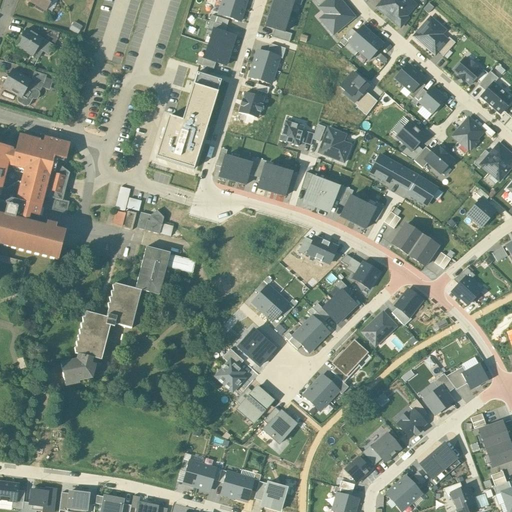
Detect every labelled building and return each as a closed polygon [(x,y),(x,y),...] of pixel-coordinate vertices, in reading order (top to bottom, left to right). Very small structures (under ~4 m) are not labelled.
[(52,0),(31,0),(31,2),(47,11),(52,0)] [(246,0),(223,0),(223,2),(244,8),(246,0)] [(289,18),(293,4),(294,3),(284,0),(283,0),(273,0),(270,12),(289,18)] [(326,0),(319,7),(318,7),(324,14),(318,19),(333,37),(355,18),(340,0),(326,0)] [(384,0),(378,7),(389,16),(388,17),(400,27),(404,22),(402,21),(413,7),(405,0),(384,0)] [(240,22),(244,8),(223,2),(219,15),(240,22)] [(284,33),(285,33),(289,18),(270,12),(265,27),(274,30),(284,33)] [(215,28),(227,30),(228,19),(216,18),(215,28)] [(430,19),(414,37),(435,55),(437,52),(447,42),(446,41),(435,32),(439,27),(430,19)] [(348,43),(358,52),(373,37),(363,27),(348,43)] [(43,40),(26,30),(16,46),(31,55),(36,47),(49,55),(54,47),(43,40)] [(60,33),(47,30),(46,35),(58,39),(60,33)] [(235,37),(213,30),(209,45),(230,52),(235,37)] [(284,33),(274,30),(272,38),(289,43),(292,35),(285,33),(284,33)] [(46,35),(44,40),(43,40),(54,47),(58,39),(46,35)] [(383,46),(373,37),(358,52),(369,62),(383,46)] [(447,42),(437,52),(443,57),(455,44),(449,38),(446,41),(447,42)] [(226,66),(230,52),(209,45),(204,60),(226,66)] [(270,45),(267,53),(280,57),(279,58),(282,59),(285,49),(270,45)] [(267,53),(257,50),(252,64),(275,72),(279,58),(280,57),(267,53)] [(465,59),(454,72),(459,77),(458,78),(463,82),(464,81),(470,86),(481,73),(475,68),(476,67),(471,63),(471,64),(465,59)] [(271,86),(275,72),(252,64),(248,79),(271,86)] [(496,65),(493,72),(502,75),(505,68),(496,65)] [(423,80),(407,66),(396,79),(412,93),(423,80)] [(221,77),(222,71),(199,67),(198,73),(221,77)] [(31,81),(13,70),(3,87),(19,96),(17,99),(18,103),(26,107),(29,106),(33,99),(35,100),(38,99),(40,95),(39,92),(36,90),(32,91),(31,92),(27,89),(31,81)] [(47,76),(35,72),(31,81),(43,85),(47,76)] [(493,84),(494,84),(498,79),(490,72),(478,86),(486,93),(493,84)] [(182,121),(168,117),(156,158),(194,170),(222,81),(197,73),(182,121)] [(368,88),(352,74),(340,87),(345,92),(343,95),(357,107),(368,94),(365,92),(368,88)] [(493,84),(486,93),(481,98),(500,114),(511,100),(494,84),(493,84)] [(446,99),(432,87),(418,104),(432,115),(446,99)] [(238,113),(257,119),(264,96),(245,90),(238,113)] [(468,119),(452,137),(462,146),(464,145),(470,150),(477,142),(476,141),(483,133),(468,119)] [(304,126),(282,120),(276,141),(298,147),(299,143),(302,131),(304,126)] [(409,123),(397,138),(407,147),(401,154),(406,157),(424,137),(409,123)] [(346,135),(327,128),(317,154),(345,164),(352,145),(344,142),(346,135)] [(302,131),(299,143),(310,146),(314,135),(302,131)] [(13,151),(12,151),(2,188),(6,189),(18,182),(21,183),(28,158),(52,164),(54,161),(54,160),(54,157),(66,160),(70,144),(45,137),(43,143),(40,142),(40,141),(20,135),(16,152),(13,151)] [(1,146),(0,145),(0,245),(1,246),(57,260),(57,261),(58,261),(65,231),(64,231),(64,232),(55,229),(57,225),(47,223),(46,227),(28,222),(22,221),(0,214),(0,196),(1,197),(1,196),(0,196),(2,188),(12,151),(13,151),(13,149),(1,146)] [(436,145),(423,161),(440,176),(453,160),(436,145)] [(511,157),(498,145),(481,166),(499,181),(511,166),(511,157)] [(401,185),(409,169),(379,152),(368,171),(388,182),(390,178),(401,185)] [(219,178),(232,182),(238,160),(225,156),(219,178)] [(52,164),(28,158),(21,183),(18,182),(6,189),(2,188),(0,196),(1,196),(1,197),(0,196),(0,214),(22,221),(22,220),(15,218),(18,208),(17,207),(18,202),(28,204),(28,205),(29,204),(33,205),(33,206),(42,208),(53,211),(56,199),(63,201),(70,173),(54,161),(52,164)] [(252,164),(238,160),(232,182),(245,186),(252,164)] [(271,193),(278,169),(264,165),(258,189),(271,193)] [(291,173),(278,169),(271,193),(285,197),(291,173)] [(409,169),(401,185),(407,188),(405,192),(426,204),(437,185),(416,173),(409,169)] [(314,206),(324,177),(310,172),(300,201),(314,206)] [(324,177),(314,206),(328,211),(338,182),(324,177)] [(122,189),(116,212),(126,215),(126,211),(131,192),(122,189)] [(475,194),(480,199),(481,198),(485,202),(489,198),(480,190),(475,194)] [(352,224),(362,203),(350,197),(340,218),(352,224)] [(480,199),(465,216),(481,230),(497,212),(485,202),(481,198),(480,199)] [(70,202),(63,201),(56,199),(53,211),(67,214),(70,202)] [(28,204),(18,202),(17,207),(18,208),(15,218),(22,220),(22,221),(28,222),(30,215),(33,206),(33,205),(29,204),(28,205),(28,204)] [(362,203),(352,224),(365,230),(375,209),(362,203)] [(42,208),(33,206),(30,215),(39,217),(42,208)] [(137,214),(126,211),(126,215),(123,227),(122,228),(132,231),(137,214)] [(164,218),(157,211),(151,216),(150,221),(162,225),(164,218)] [(384,221),(394,229),(401,219),(391,211),(384,221)] [(126,215),(116,212),(113,224),(123,227),(126,215)] [(141,213),(137,229),(145,231),(148,221),(150,221),(151,216),(141,213)] [(150,221),(148,221),(145,231),(159,235),(162,225),(150,221)] [(390,245),(406,256),(421,235),(404,224),(390,245)] [(439,247),(421,235),(406,256),(424,269),(439,247)] [(307,253),(313,240),(304,236),(298,250),(307,254),(308,253),(307,253)] [(313,240),(307,253),(308,253),(329,263),(336,246),(315,236),(313,240)] [(503,247),(492,253),(498,262),(508,256),(503,247)] [(170,254),(146,248),(136,289),(141,291),(159,296),(167,268),(170,255),(170,254)] [(440,252),(435,264),(446,269),(451,257),(440,252)] [(196,262),(170,255),(167,268),(192,274),(196,262)] [(22,262),(0,256),(0,261),(18,266),(20,269),(17,281),(14,295),(17,300),(37,305),(85,317),(86,312),(38,300),(20,296),(19,294),(22,282),(26,269),(22,262)] [(345,269),(354,274),(360,264),(347,256),(340,262),(347,266),(345,269)] [(360,264),(354,274),(351,279),(370,291),(380,274),(361,262),(360,264)] [(255,291),(260,294),(266,287),(267,287),(272,281),(267,277),(255,291)] [(465,278),(453,291),(468,305),(480,292),(465,278)] [(107,318),(86,312),(85,317),(85,318),(83,318),(84,323),(83,324),(81,324),(82,329),(82,330),(80,330),(80,335),(80,336),(78,336),(79,341),(79,342),(76,342),(77,347),(77,348),(75,348),(76,353),(76,354),(78,354),(93,358),(107,362),(116,327),(115,327),(115,324),(132,329),(141,291),(136,289),(136,290),(115,284),(107,318)] [(262,313),(277,296),(267,287),(266,287),(260,294),(252,303),(262,313)] [(341,291),(331,300),(346,315),(356,306),(341,291)] [(408,291),(395,307),(397,309),(409,318),(421,301),(408,291)] [(277,296),(262,313),(273,322),(280,313),(287,305),(277,296)] [(287,305),(280,313),(285,317),(296,305),(291,300),(287,305)] [(322,309),(337,325),(346,315),(331,300),(322,309)] [(397,309),(391,314),(404,327),(411,320),(409,318),(397,309)] [(382,314),(362,333),(375,346),(395,327),(382,314)] [(302,328),(318,343),(328,333),(312,318),(302,328)] [(318,343),(302,328),(292,338),(308,353),(318,343)] [(253,331),(238,347),(259,367),(274,350),(253,331)] [(354,343),(333,365),(348,379),(360,367),(356,364),(366,354),(354,343)] [(223,358),(227,362),(230,359),(239,367),(244,362),(230,350),(223,358)] [(77,360),(61,363),(66,387),(80,384),(79,382),(93,379),(96,365),(92,364),(93,358),(78,354),(77,360)] [(227,362),(214,377),(233,394),(247,379),(243,376),(246,373),(239,367),(230,359),(227,362)] [(478,365),(465,372),(461,375),(466,385),(470,391),(487,381),(478,365)] [(462,367),(446,377),(454,389),(456,391),(466,385),(461,375),(465,372),(462,367)] [(433,383),(438,389),(441,387),(447,395),(454,389),(446,377),(444,375),(433,383)] [(322,376),(313,387),(329,401),(338,391),(322,376)] [(258,384),(235,408),(253,426),(276,402),(258,384)] [(313,387),(303,397),(319,412),(329,401),(313,387)] [(438,389),(424,400),(435,416),(452,402),(447,395),(441,387),(438,389)] [(384,393),(376,399),(382,407),(390,400),(384,393)] [(409,407),(413,411),(421,420),(427,415),(416,401),(409,407)] [(280,410),(261,431),(279,446),(297,425),(280,410)] [(403,421),(397,425),(409,438),(414,433),(415,435),(421,430),(419,429),(425,424),(421,420),(413,411),(408,416),(406,414),(401,419),(403,421)] [(483,414),(471,418),(474,429),(487,425),(483,414)] [(502,423),(479,431),(486,449),(508,441),(502,423)] [(371,448),(381,460),(385,464),(401,450),(387,434),(371,448)] [(443,441),(418,463),(435,483),(459,462),(454,457),(456,456),(443,441)] [(511,460),(511,452),(508,441),(486,449),(492,468),(511,460)] [(381,460),(371,448),(370,446),(362,453),(374,467),(381,460)] [(180,471),(186,473),(189,461),(191,456),(185,454),(180,471)] [(359,458),(345,470),(356,483),(370,471),(359,458)] [(196,489),(202,465),(189,461),(186,473),(183,486),(196,489)] [(202,465),(196,489),(210,493),(213,480),(216,469),(202,465)] [(213,480),(223,483),(226,472),(216,469),(213,480)] [(233,500),(240,475),(227,472),(226,472),(223,483),(220,496),(233,500)] [(240,475),(233,500),(247,503),(250,492),(253,480),(254,479),(240,475)] [(396,486),(411,503),(421,494),(406,477),(396,486)] [(259,482),(253,480),(250,492),(256,493),(259,482)] [(350,498),(354,485),(341,481),(339,488),(334,487),(333,493),(337,494),(350,498)] [(280,511),(288,488),(267,482),(260,507),(278,511),(280,511)] [(496,496),(500,494),(511,490),(508,482),(493,488),(496,496)] [(18,485),(0,483),(0,500),(13,502),(16,503),(17,491),(18,485)] [(451,494),(462,490),(460,483),(443,489),(447,501),(453,499),(451,494)] [(401,511),(411,503),(396,486),(386,495),(400,511),(401,511)] [(29,503),(29,505),(31,506),(31,511),(36,511),(37,511),(52,511),(55,490),(33,487),(33,491),(31,491),(29,503)] [(462,490),(451,494),(453,499),(457,511),(473,511),(477,511),(468,488),(462,490)] [(511,511),(511,489),(511,490),(500,494),(506,511),(511,511)] [(25,492),(17,491),(16,503),(13,502),(12,508),(23,509),(23,503),(25,492)] [(86,511),(89,494),(69,492),(69,494),(67,511),(66,511),(86,511)] [(67,511),(69,494),(61,493),(59,511),(67,511)] [(350,498),(337,494),(332,511),(334,511),(354,511),(358,500),(350,498)] [(124,500),(103,495),(99,511),(121,511),(123,505),(124,500)] [(29,503),(23,503),(23,509),(22,511),(36,511),(31,511),(31,506),(29,505),(29,503)] [(157,507),(138,503),(136,511),(156,511),(157,511),(157,507)]
